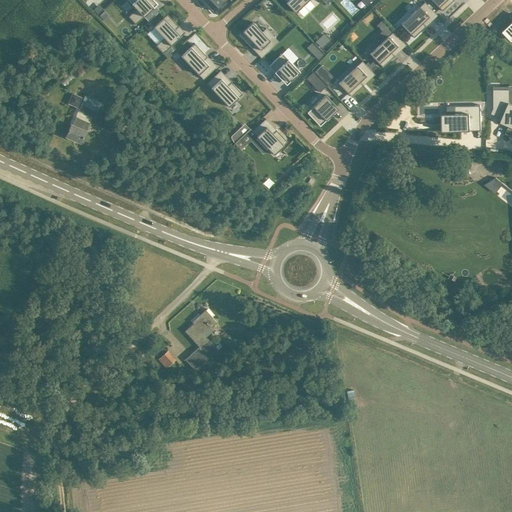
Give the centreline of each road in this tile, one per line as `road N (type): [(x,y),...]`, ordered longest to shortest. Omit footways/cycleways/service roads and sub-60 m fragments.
road 1 (track): [(62,511),(56,431),(65,410),(210,267)]
road 2 (secondary): [(217,250),(0,161)]
road 3 (unclassified): [(344,162),(377,109),(494,0)]
road 4 (residential): [(214,34),(317,144),(344,162)]
road 5 (secondary): [(511,377),(371,315)]
